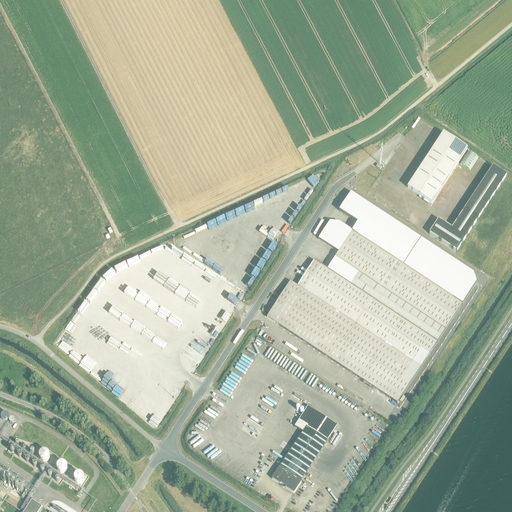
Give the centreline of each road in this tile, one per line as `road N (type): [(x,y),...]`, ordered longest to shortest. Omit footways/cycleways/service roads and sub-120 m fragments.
road 1 (unclassified): [(511,26),(370,135),(100,264),(35,340)]
road 2 (unclassified): [(163,448),(349,169),(401,140)]
road 3 (unknown): [(171,364),(195,323),(191,300),(146,269),(118,277),(92,307),(78,332),(82,346),(140,383),(161,378)]
road 4 (track): [(62,0),(179,225)]
road 5 (primary): [(387,511),(511,320)]
road 6 (unknown): [(291,381),(354,428),(306,510)]
road 7 (unclassified): [(163,448),(35,340)]
road 8 (unknown): [(234,402),(230,450),(259,459),(280,429),(291,381)]
